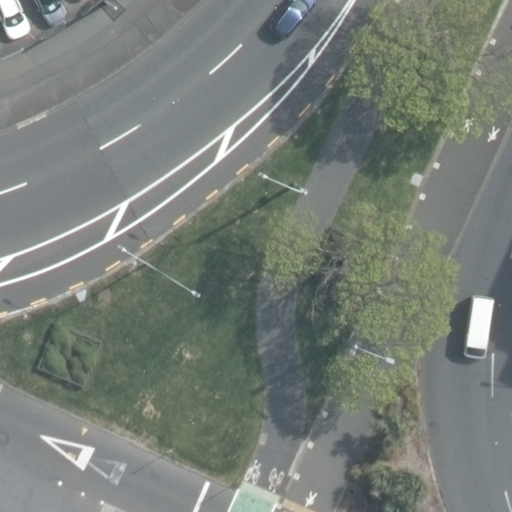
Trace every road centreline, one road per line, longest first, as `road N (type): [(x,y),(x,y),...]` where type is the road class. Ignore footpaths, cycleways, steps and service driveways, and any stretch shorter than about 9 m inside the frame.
road 1 (primary): [(0,198),(158,122),(290,0)]
road 2 (trunk): [(0,415),(208,511)]
